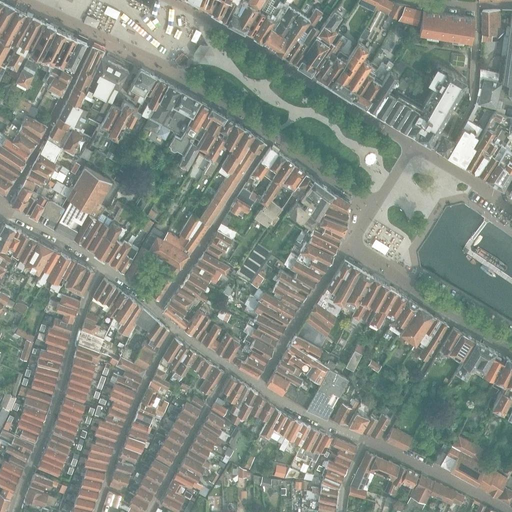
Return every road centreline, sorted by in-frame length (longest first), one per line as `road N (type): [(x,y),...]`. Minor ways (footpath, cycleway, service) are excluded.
road 1 (residential): [(100,267),(16,511)]
road 2 (residential): [(156,309),(270,135)]
road 3 (residential): [(175,326),(128,419),(97,511)]
road 4 (residential): [(259,385),(352,241)]
road 5 (residential): [(228,368),(150,511)]
road 6 (residential): [(376,443),(511,511)]
road 7 (residential): [(376,443),(456,315)]
road 8 (residential): [(456,315),(388,274),(352,241)]
